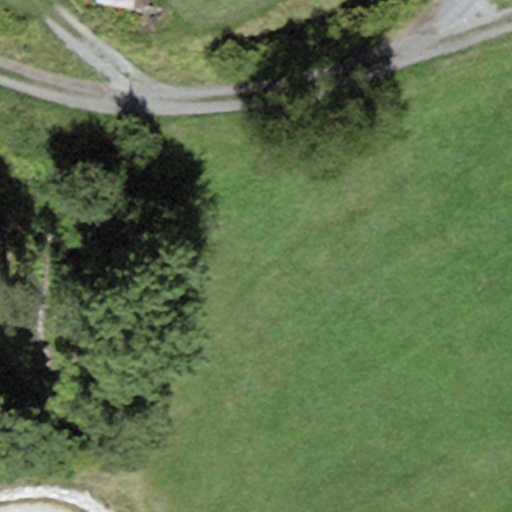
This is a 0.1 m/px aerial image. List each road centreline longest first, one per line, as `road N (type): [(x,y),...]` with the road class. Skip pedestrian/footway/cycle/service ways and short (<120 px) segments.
road 1 (track): [(0,72),(111,100),(208,102),(328,79),(511,19)]
road 2 (track): [(161,105),(54,13)]
